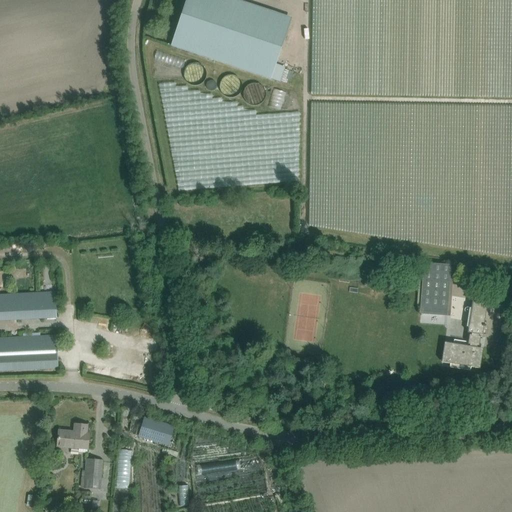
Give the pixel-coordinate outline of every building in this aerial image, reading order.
[(186,0),(171,46),(271,80),(288,30),(231,11),(234,0),(186,0)] [(163,55),(158,77),(167,79),(172,57),(163,55)] [(209,86),(215,92),(220,88),(215,81),(209,86)] [(258,109),(270,98),(257,85),(245,95),(258,109)] [(420,314),(447,316),(450,270),(453,270),(453,266),(424,263),(420,314)] [(0,294),(0,320),(56,318),(55,292),(0,294)] [(480,337),(480,336),(479,336),(479,335),(482,335),(483,327),(486,327),(486,325),(484,325),(487,303),(472,301),(471,308),(469,308),(466,327),(468,327),(467,333),(471,333),(471,335),(469,335),(468,345),(469,345),(469,346),(444,342),(441,362),(480,368),(483,349),(477,348),(477,346),(479,346),(478,346),(480,337)] [(0,338),(0,371),(58,368),(57,336),(0,338)] [(140,436),(169,445),(175,428),(145,419),(140,436)] [(58,447),(87,449),(89,433),(87,433),(88,426),(75,425),(74,433),(68,432),(68,431),(59,431),(58,447)] [(180,460),(181,455),(167,451),(165,456),(180,460)] [(133,490),(135,453),(122,452),(120,490),(133,490)] [(87,459),(84,489),(100,490),(102,460),(87,459)]
